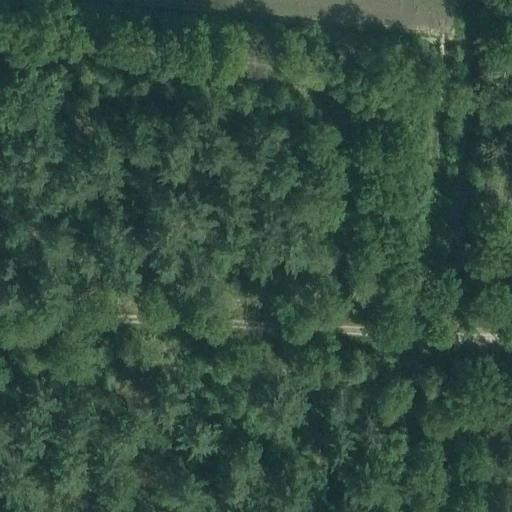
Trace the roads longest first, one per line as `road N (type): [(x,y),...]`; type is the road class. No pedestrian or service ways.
road 1 (track): [(0,44),(293,79),(313,88),(337,125),(345,299),(360,331)]
road 2 (track): [(0,322),(187,314),(415,335)]
road 3 (track): [(488,511),(511,107)]
road 4 (track): [(404,511),(415,335)]
